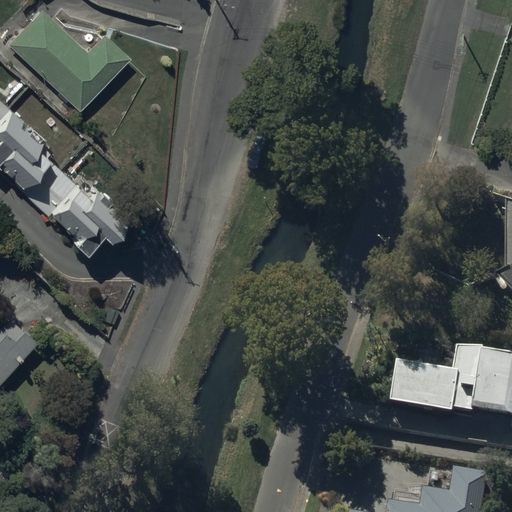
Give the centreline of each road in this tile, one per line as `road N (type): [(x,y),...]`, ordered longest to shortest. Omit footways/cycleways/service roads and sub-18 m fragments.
road 1 (unclassified): [(451,0),(416,125),(275,511)]
road 2 (unclassified): [(252,0),(194,251),(89,511)]
